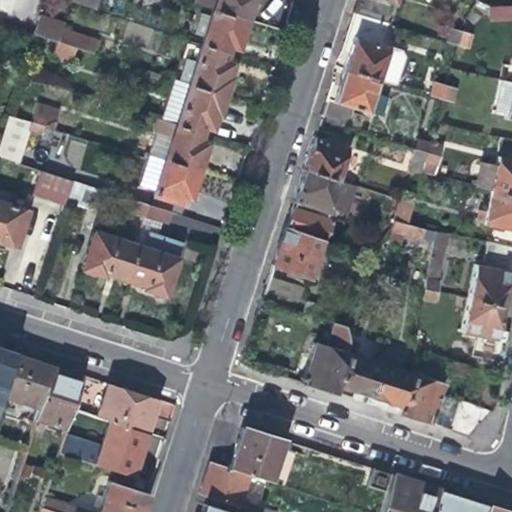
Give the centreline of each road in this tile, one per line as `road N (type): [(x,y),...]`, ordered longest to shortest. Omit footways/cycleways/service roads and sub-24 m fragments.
road 1 (residential): [(209,383),(326,0)]
road 2 (residential): [(209,383),(502,477)]
road 3 (residential): [(0,317),(209,383)]
road 4 (residential): [(168,511),(209,383)]
